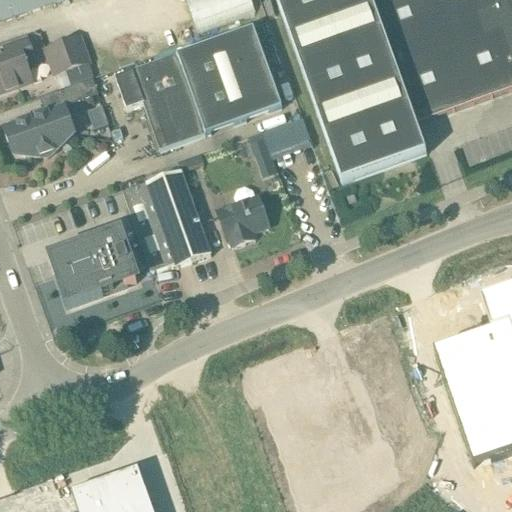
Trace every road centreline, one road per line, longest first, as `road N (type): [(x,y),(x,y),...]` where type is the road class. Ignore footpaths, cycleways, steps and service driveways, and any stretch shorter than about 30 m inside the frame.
road 1 (unclassified): [(50,414),(511,220)]
road 2 (unclassified): [(0,271),(50,414)]
